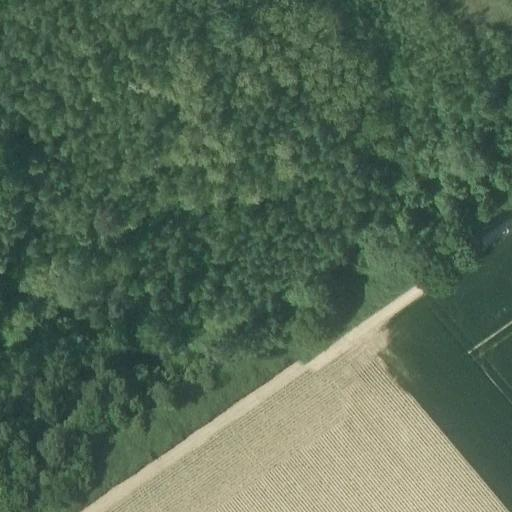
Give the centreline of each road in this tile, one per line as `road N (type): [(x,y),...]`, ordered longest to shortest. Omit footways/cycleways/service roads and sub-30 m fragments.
road 1 (track): [(104,511),(388,306)]
road 2 (track): [(511,220),(388,306)]
